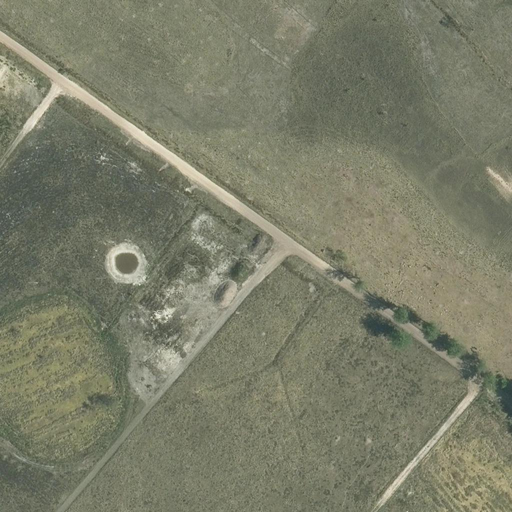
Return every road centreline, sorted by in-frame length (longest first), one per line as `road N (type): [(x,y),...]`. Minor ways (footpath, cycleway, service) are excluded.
road 1 (track): [(511,405),(61,81)]
road 2 (track): [(59,511),(287,242)]
road 3 (track): [(374,511),(481,384)]
